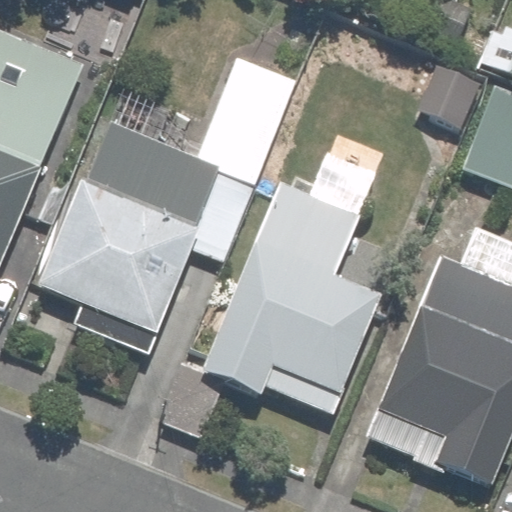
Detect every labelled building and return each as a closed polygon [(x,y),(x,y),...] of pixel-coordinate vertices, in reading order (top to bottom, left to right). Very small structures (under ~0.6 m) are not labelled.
[(0,262),(88,52),(61,41),(0,36),(0,262)] [(249,120),(269,127),(272,82),(226,64),(188,164),(253,189),(260,171),(233,160),(249,120)] [(511,105),(489,95),(452,174),(500,196),(511,168),(511,105)] [(221,269),(252,197),(106,134),(84,185),(78,183),(31,293),(150,344),(188,254),(221,269)] [(353,295),(323,281),(349,225),(281,193),(195,377),(255,405),(260,395),(326,425),(369,332),(342,319),(353,295)] [(511,313),(438,279),(359,446),(476,501),(511,423),(511,313)]
